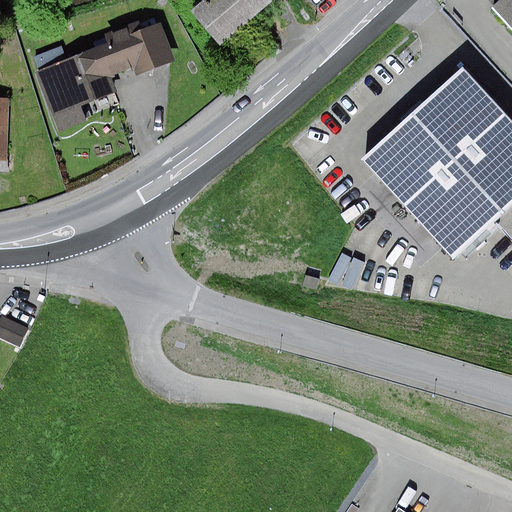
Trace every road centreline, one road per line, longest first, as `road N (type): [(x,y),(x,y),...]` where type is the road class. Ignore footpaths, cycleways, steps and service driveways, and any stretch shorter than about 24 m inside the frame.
road 1 (tertiary): [(92,223),(142,283),(511,395)]
road 2 (primary): [(387,0),(171,181),(92,223)]
